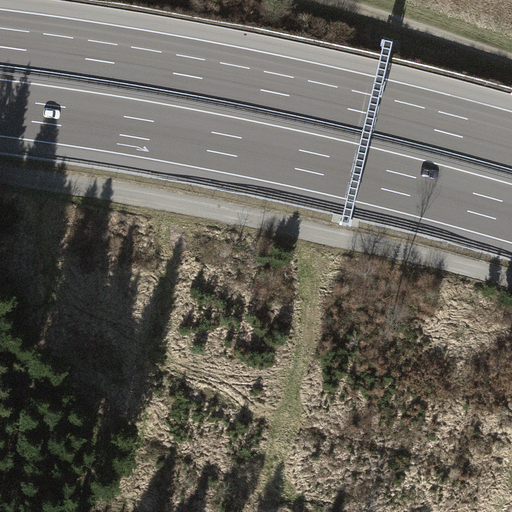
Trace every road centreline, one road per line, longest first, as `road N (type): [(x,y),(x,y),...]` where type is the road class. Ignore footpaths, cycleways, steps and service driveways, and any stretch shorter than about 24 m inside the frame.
road 1 (motorway): [(0,107),(312,162),(511,213)]
road 2 (motorway): [(511,150),(236,84),(0,47)]
road 3 (track): [(511,279),(235,215),(0,181)]
road 4 (track): [(319,0),(511,62)]
